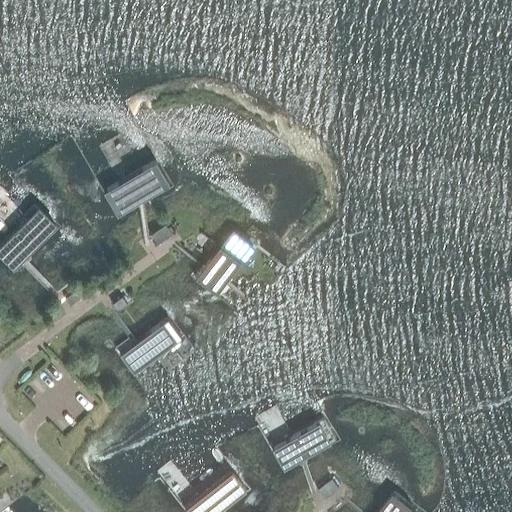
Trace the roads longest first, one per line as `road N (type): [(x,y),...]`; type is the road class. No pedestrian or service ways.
road 1 (residential): [(0,374),(169,243)]
road 2 (residential): [(0,418),(91,511)]
